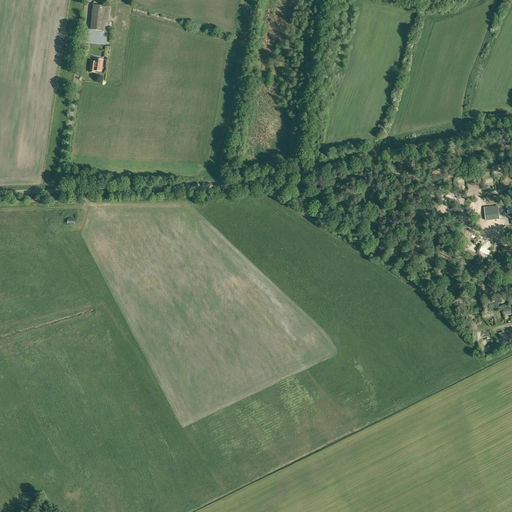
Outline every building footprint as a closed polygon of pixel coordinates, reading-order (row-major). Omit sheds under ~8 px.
[(107,31),(110,7),(93,4),(90,29),(107,31)] [(95,59),(94,63),(91,63),(90,71),(95,72),(95,70),(101,71),(103,60),(95,59)] [(486,205),(486,214),(500,213),(500,204),(486,205)] [(470,230),(466,237),(472,239),(475,233),(470,230)] [(382,246),(387,237),(385,235),(379,244),(382,246)] [(394,245),(392,249),(401,253),(403,249),(394,245)]
